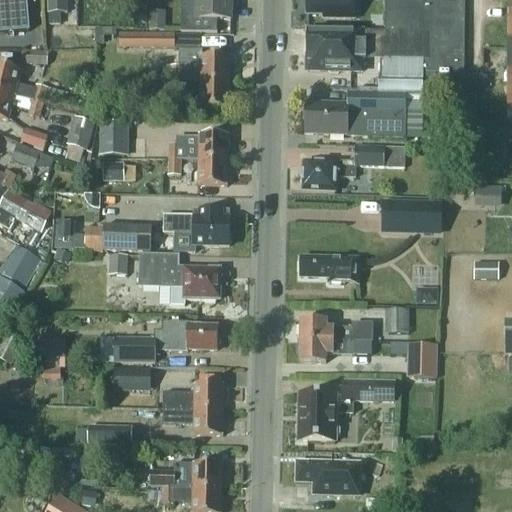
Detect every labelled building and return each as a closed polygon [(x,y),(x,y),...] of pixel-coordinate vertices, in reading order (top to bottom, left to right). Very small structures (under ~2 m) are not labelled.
[(0,0),(0,35),(29,33),(26,0),(0,0)] [(66,0),(46,0),(47,16),(67,16),(66,0)] [(180,0),(180,34),(217,35),(217,22),(231,22),(231,0),(180,0)] [(384,0),(384,33),(377,33),(362,33),(307,32),(306,58),(307,58),(307,73),(359,74),(359,78),(378,78),(378,94),(405,95),(405,94),(456,95),(455,118),(475,119),(476,78),(463,78),(464,0),(384,0)] [(354,0),(307,0),(307,17),(323,18),(323,21),(354,21),(354,0)] [(144,25),(145,8),(133,7),(132,24),(144,25)] [(161,25),(161,13),(149,12),(149,30),(164,31),(164,25),(161,25)] [(118,50),(174,50),(175,35),(119,35),(118,50)] [(180,46),(204,46),(205,36),(180,36),(180,46)] [(23,66),(48,67),(49,53),(24,52),(23,66)] [(181,66),(180,84),(229,84),(230,59),(201,58),(201,54),(181,53),(181,66)] [(171,66),(170,85),(180,85),(180,84),(181,66),(171,66)] [(0,67),(0,94),(15,98),(32,103),(44,106),(48,91),(36,88),(35,91),(18,87),(22,73),(0,67)] [(96,105),(101,86),(89,83),(84,102),(96,105)] [(229,84),(180,84),(180,85),(180,98),(200,98),(199,110),(229,110),(229,84)] [(46,103),(55,105),(58,94),(50,91),(46,103)] [(15,98),(0,94),(0,120),(8,123),(15,98)] [(347,106),(306,105),(305,135),(354,137),(354,139),(405,140),(405,95),(378,94),(347,94),(347,106)] [(40,121),(44,106),(32,103),(28,118),(40,121)] [(87,153),(95,126),(76,120),(68,147),(70,148),(87,153)] [(124,158),(124,126),(100,126),(100,158),(124,158)] [(48,139),(25,131),(22,143),(44,150),(48,139)] [(180,161),(183,161),(198,162),(228,162),(228,137),(199,136),(199,139),(181,138),(180,146),(180,161)] [(18,146),(11,163),(35,172),(35,170),(51,171),(55,161),(18,146)] [(170,146),(169,161),(180,161),(180,146),(176,146),(175,146),(170,146)] [(355,180),(355,168),(404,169),(404,149),(354,149),(354,165),(334,165),(334,164),(322,164),(322,166),(304,166),(304,178),(302,178),(302,188),(304,188),(304,191),(335,192),(335,190),(338,190),(338,179),(355,180)] [(180,161),(169,161),(169,177),(180,177),(180,161)] [(228,162),(198,162),(198,188),(227,188),(228,162)] [(123,164),(101,165),(102,184),(123,183),(123,164)] [(0,187),(9,193),(16,179),(6,173),(4,177),(0,174),(0,187)] [(9,193),(0,187),(0,208),(1,206),(9,193)] [(475,208),(500,209),(500,190),(475,189),(475,208)] [(0,214),(40,236),(51,216),(36,208),(9,193),(0,209),(0,214)] [(440,206),(384,205),(383,233),(439,234),(440,206)] [(163,236),(174,236),(174,255),(197,256),(197,246),(229,247),(230,221),(226,221),(226,213),(194,212),(194,218),(163,217),(163,236)] [(75,227),(58,227),(57,242),(56,242),(56,253),(74,254),(75,230),(75,227)] [(103,228),(103,231),(103,253),(150,255),(151,230),(103,228)] [(102,255),(103,253),(103,231),(75,230),(74,254),(102,255)] [(3,277),(25,290),(41,263),(19,250),(3,277)] [(65,267),(68,257),(57,253),(54,263),(65,267)] [(217,270),(208,269),(208,272),(178,271),(178,258),(140,257),(139,289),(171,290),(170,307),(184,308),(184,302),(205,303),(205,302),(216,303),(216,301),(219,301),(219,297),(221,292),(221,279),(219,274),(220,272),(217,272),(217,270)] [(110,258),(110,278),(126,279),(126,259),(110,258)] [(300,260),(300,279),(327,280),(327,287),(358,287),(359,258),(342,258),(342,263),(330,263),(330,261),(300,260)] [(499,263),(475,263),(475,282),(500,281),(499,263)] [(0,281),(0,319),(6,323),(23,296),(15,291),(0,281)] [(409,335),(409,311),(385,311),(385,335),(409,335)] [(154,333),(154,341),(115,340),(114,364),(154,365),(155,353),(188,354),(188,352),(217,353),(217,328),(201,328),(201,326),(188,325),(188,324),(179,324),(179,322),(172,321),(172,324),(162,323),(162,333),(154,333)] [(300,322),(300,343),(353,344),(372,344),(372,326),(352,326),(352,331),(326,331),(327,323),(300,322)] [(10,330),(2,344),(18,353),(26,339),(10,330)] [(353,344),(300,343),(299,365),(326,365),(326,357),(353,357),(369,358),(370,344),(353,344)] [(408,356),(408,348),(408,347),(390,346),(390,358),(408,359),(408,356)] [(435,381),(436,349),(408,348),(408,356),(408,364),(416,364),(415,380),(435,381)] [(64,371),(64,353),(37,353),(37,371),(64,371)] [(114,371),(114,391),(150,391),(150,371),(114,371)] [(299,397),(298,443),(335,444),(336,440),(339,437),(340,431),(336,427),(336,416),(353,416),(353,404),(394,405),(394,385),(342,384),(342,399),(336,399),(336,397),(299,397)] [(176,411),(184,412),(223,412),(224,387),(194,386),(194,396),(176,396),(176,411)] [(164,395),(164,411),(176,411),(176,396),(164,395)] [(176,411),(164,411),(164,427),(175,427),(175,426),(189,427),(189,424),(193,424),(193,438),(223,438),(223,412),(184,412),(176,411)] [(88,428),(87,447),(131,449),(132,429),(88,428)] [(401,442),(391,441),(391,457),(401,458),(401,442)] [(297,465),(297,484),(314,484),(313,497),(349,498),(359,498),(360,466),(311,465),(311,466),(297,465)] [(222,466),(193,466),(192,480),(176,479),(176,475),(150,474),(149,490),(163,490),(222,492),(222,466)] [(71,475),(50,472),(49,486),(70,488),(71,475)] [(221,511),(222,492),(163,490),(163,505),(175,506),(175,504),(192,504),(191,511),(221,511)] [(81,511),(56,496),(46,511),(81,511)]
